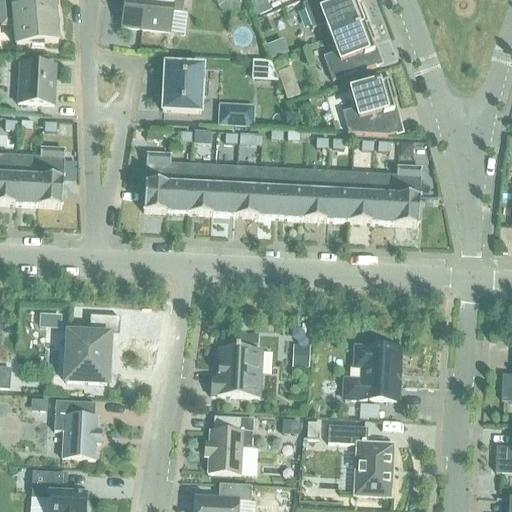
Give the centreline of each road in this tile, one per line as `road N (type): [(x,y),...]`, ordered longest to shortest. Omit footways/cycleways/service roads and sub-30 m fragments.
road 1 (residential): [(184,267),(465,284)]
road 2 (residential): [(148,511),(184,267)]
road 3 (residential): [(447,511),(465,284)]
road 4 (residential): [(463,162),(404,0)]
road 5 (residential): [(463,162),(511,38)]
road 6 (residential): [(92,236),(122,117)]
road 7 (residential): [(465,284),(463,162)]
